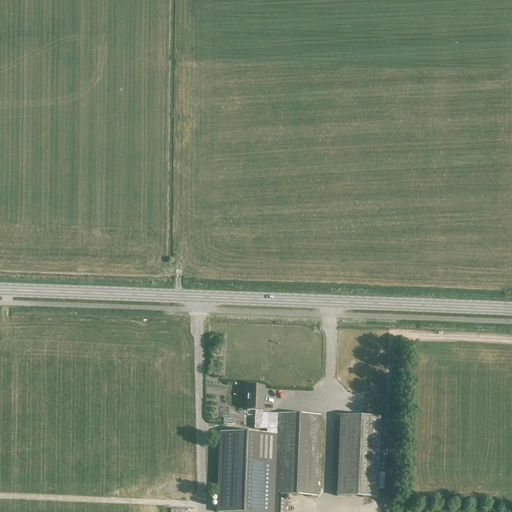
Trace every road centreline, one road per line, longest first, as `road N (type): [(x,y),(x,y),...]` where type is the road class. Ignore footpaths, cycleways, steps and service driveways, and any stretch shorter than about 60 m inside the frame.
road 1 (secondary): [(511,309),(0,290)]
road 2 (track): [(177,296),(181,0)]
road 3 (track): [(201,503),(0,495)]
